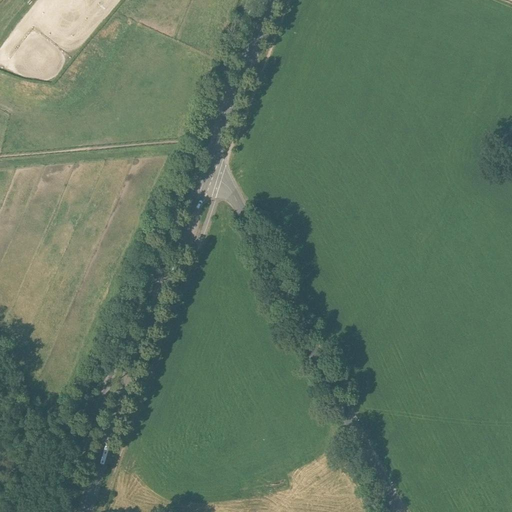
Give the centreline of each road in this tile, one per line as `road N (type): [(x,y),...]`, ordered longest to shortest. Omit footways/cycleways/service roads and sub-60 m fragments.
road 1 (tertiary): [(205,174),(239,205),(399,511)]
road 2 (secondary): [(205,174),(88,511)]
road 3 (track): [(0,157),(218,138)]
road 4 (secondary): [(268,0),(205,174)]
